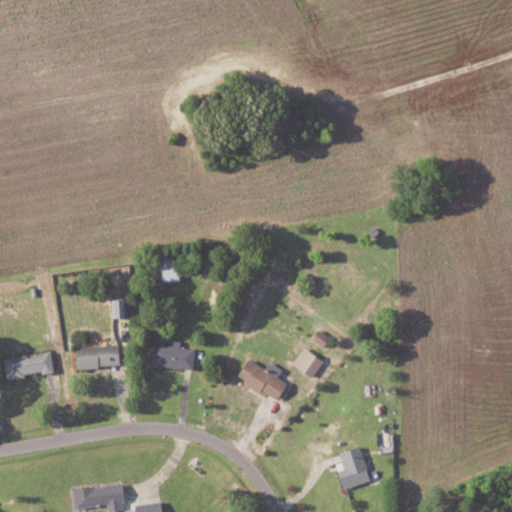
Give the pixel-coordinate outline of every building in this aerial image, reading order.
[(174,279),(174,258),(148,257),(148,286),(163,287),(163,279),(174,279)] [(108,297),(109,315),(125,315),(124,296),(108,297)] [(327,334),(315,327),(309,337),(320,345),(327,334)] [(150,342),(147,363),(189,369),(192,345),(167,342),(167,345),(150,342)] [(71,366),(115,364),(114,343),(70,344),(71,366)] [(320,359),(301,345),(289,363),(308,376),(320,359)] [(0,358),(3,379),(21,376),(21,373),(49,369),(47,350),(0,355),(0,358)] [(275,395),(281,379),(274,376),(278,366),(264,360),(262,365),(241,357),(233,379),(275,395)] [(334,474),(339,488),(368,477),(355,443),(335,450),(343,470),(334,474)] [(71,506),(104,503),(105,510),(120,508),(117,481),(69,487),(71,506)] [(121,508),(121,511),(157,511),(155,499),(130,503),(130,507),(121,508)]
